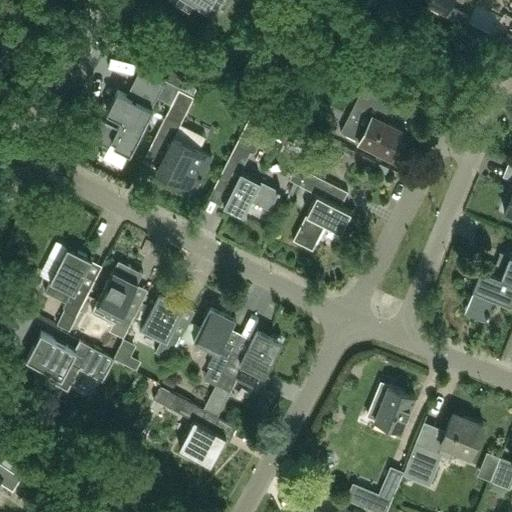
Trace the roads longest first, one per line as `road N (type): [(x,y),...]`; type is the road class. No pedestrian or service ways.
road 1 (residential): [(347,318),(17,152)]
road 2 (residential): [(347,318),(432,155),(451,144),(475,151)]
road 3 (residential): [(242,511),(347,318)]
road 4 (residential): [(399,339),(475,151)]
road 5 (residential): [(17,152),(109,0)]
road 6 (residential): [(511,384),(399,339)]
